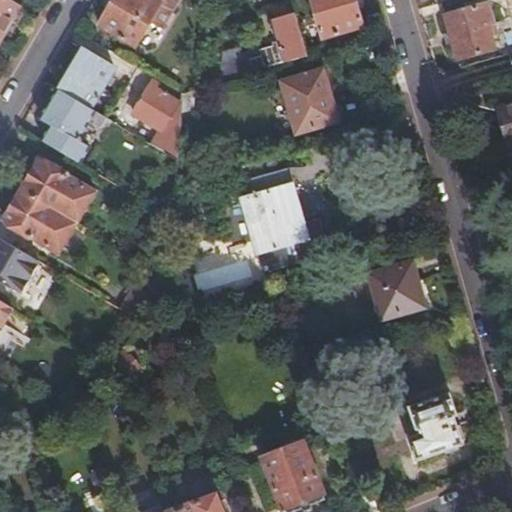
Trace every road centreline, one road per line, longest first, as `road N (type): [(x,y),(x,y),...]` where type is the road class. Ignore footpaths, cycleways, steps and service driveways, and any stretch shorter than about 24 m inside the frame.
road 1 (unclassified): [(423,90),(511,411)]
road 2 (unclassified): [(0,119),(71,0)]
